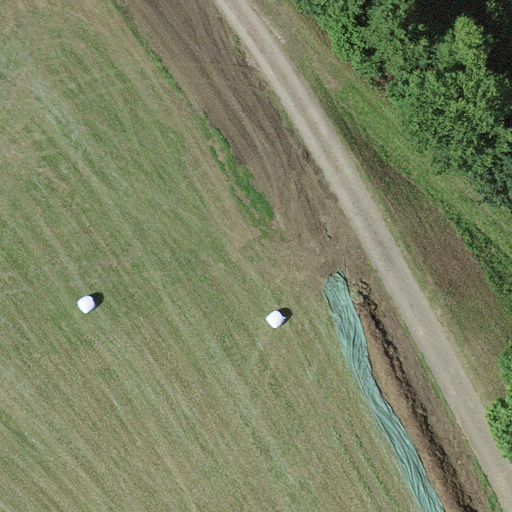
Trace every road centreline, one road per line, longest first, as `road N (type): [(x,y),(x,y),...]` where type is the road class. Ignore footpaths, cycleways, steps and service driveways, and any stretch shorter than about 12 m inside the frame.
road 1 (track): [(235,0),(343,174),(511,482)]
road 2 (track): [(246,14),(336,60),(511,222)]
